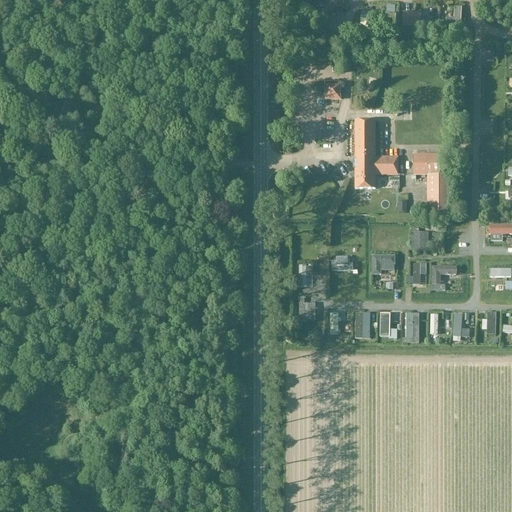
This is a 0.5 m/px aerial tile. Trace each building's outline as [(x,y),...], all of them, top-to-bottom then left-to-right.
[(402,26),(414,25),(413,11),(401,12),(402,26)] [(342,102),(342,85),(325,85),(326,102),(342,102)] [(398,177),(398,159),(375,159),(375,122),(355,122),(355,190),(375,190),(375,177),(398,177)] [(352,123),(346,125),(349,132),(355,129),(352,123)] [(413,176),(440,176),(440,156),(413,156),(413,176)] [(427,177),(428,216),(452,216),(452,177),(427,177)] [(511,223),(487,223),(487,232),(494,232),(494,234),(511,234),(511,223)] [(411,232),(411,250),(427,250),(427,232),(411,232)] [(383,329),(392,329),(392,320),(383,321),(383,329)] [(511,333),(511,324),(501,324),(501,334),(511,333)] [(434,325),(435,334),(443,333),(443,325),(434,325)] [(406,328),(406,335),(420,336),(421,328),(406,328)]
